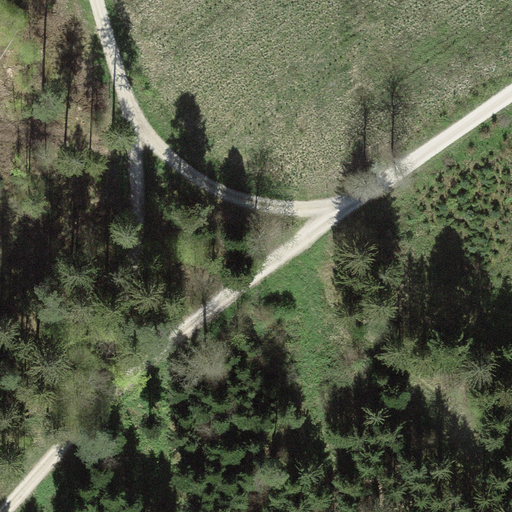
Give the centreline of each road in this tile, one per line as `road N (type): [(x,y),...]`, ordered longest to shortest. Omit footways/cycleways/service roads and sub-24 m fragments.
road 1 (track): [(511,93),(185,315),(74,434)]
road 2 (track): [(74,434),(117,316),(133,189),(130,113)]
road 3 (track): [(130,113),(160,152),(217,194),(260,205),(353,201)]
